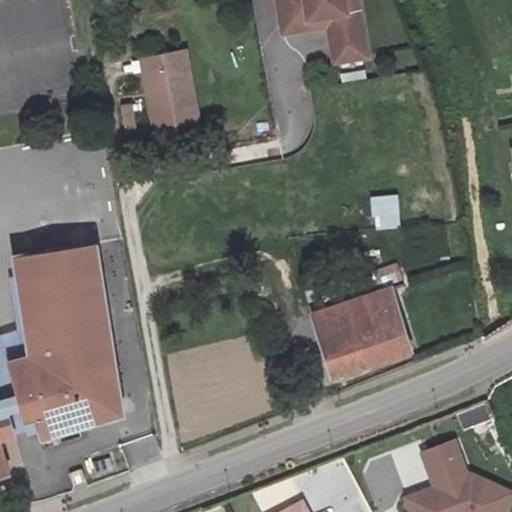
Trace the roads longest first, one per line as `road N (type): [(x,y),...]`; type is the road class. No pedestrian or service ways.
road 1 (tertiary): [(511,340),(113,511)]
road 2 (unknown): [(167,424),(48,464)]
